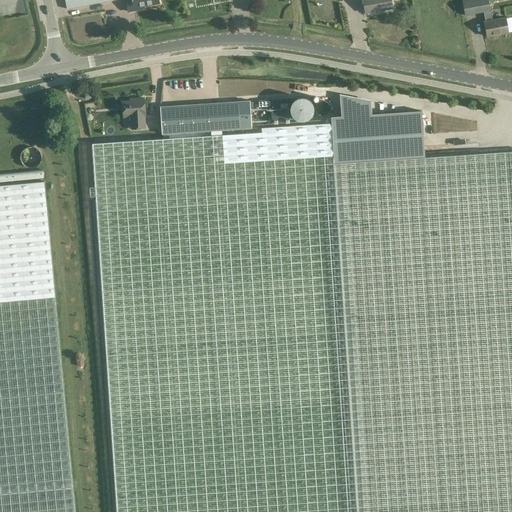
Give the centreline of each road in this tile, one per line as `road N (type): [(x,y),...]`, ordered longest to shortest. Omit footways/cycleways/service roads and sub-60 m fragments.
road 1 (tertiary): [(511,86),(250,40),(58,66)]
road 2 (track): [(65,64),(81,141),(95,326)]
